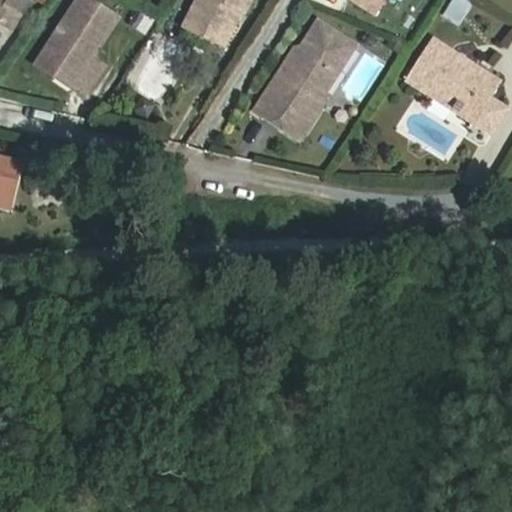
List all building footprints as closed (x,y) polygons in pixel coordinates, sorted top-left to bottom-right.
[(0,0),(0,18),(1,16),(15,25),(31,0),(0,0)] [(120,16),(95,0),(78,0),(45,51),(80,74),(74,85),(87,94),(107,64),(94,56),(120,16)] [(242,12),(245,14),(252,0),(198,0),(185,28),(225,48),(242,12)] [(353,0),(374,14),(383,0),(353,0)] [(470,5),(463,0),(454,0),(445,15),(458,24),(470,5)] [(256,111),(302,140),(328,100),(326,93),(357,45),(320,21),(303,47),(297,48),(293,53),(295,60),(283,70),(256,111)] [(390,47),(402,54),(407,47),(395,39),(390,47)] [(500,82),(436,41),(410,81),(474,122),(500,82)] [(38,62),(74,85),(80,74),(45,51),(38,62)] [(0,157),(0,205),(11,208),(21,163),(0,157)]
